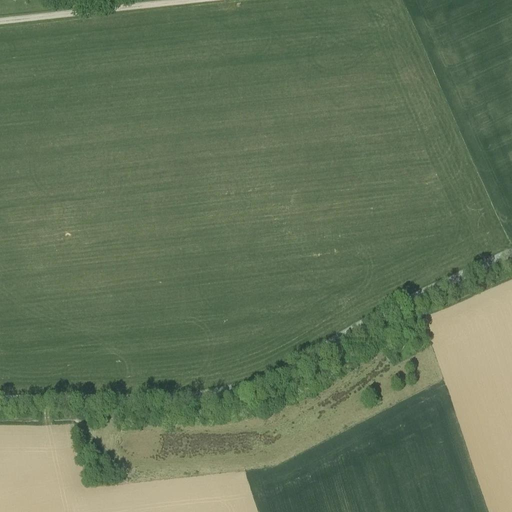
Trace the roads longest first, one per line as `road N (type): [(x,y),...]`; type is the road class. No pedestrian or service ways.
road 1 (unclassified): [(0,401),(180,398),(243,388),(511,253)]
road 2 (track): [(201,0),(0,22)]
